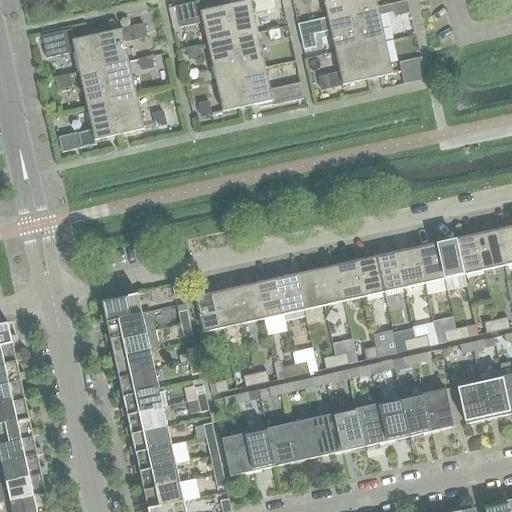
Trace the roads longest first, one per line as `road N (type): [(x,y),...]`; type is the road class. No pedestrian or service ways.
road 1 (residential): [(49,297),(511,196)]
road 2 (tertiary): [(49,297),(0,78)]
road 3 (tertiary): [(97,511),(49,297)]
road 4 (residential): [(308,511),(511,466)]
